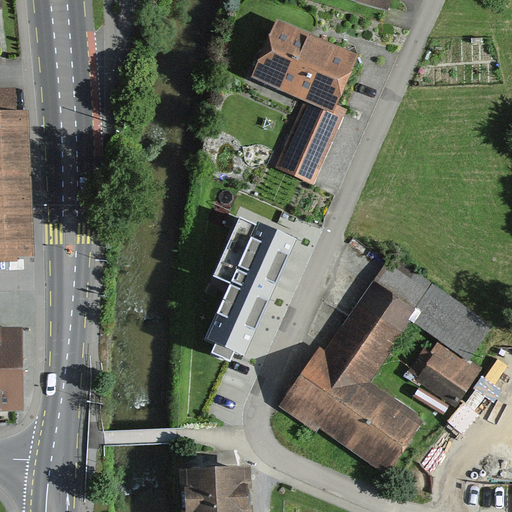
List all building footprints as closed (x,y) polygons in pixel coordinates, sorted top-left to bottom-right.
[(330,0),(385,14),(388,0),(330,0)] [(353,63),(273,29),(250,81),(303,104),(280,157),(318,173),(340,120),(330,115),(353,63)] [(21,96),(0,97),(0,255),(28,254),(21,96)] [(293,243),(241,220),(217,274),(233,281),(208,337),(244,353),(293,243)] [(320,350),(284,403),(381,468),(417,416),(367,382),(410,318),(443,340),(417,379),(455,405),(479,369),(466,360),(489,324),(391,258),(326,355),(320,350)] [(0,412),(15,412),(13,335),(0,335),(0,412)] [(242,511),(241,470),(179,472),(180,511),(242,511)]
